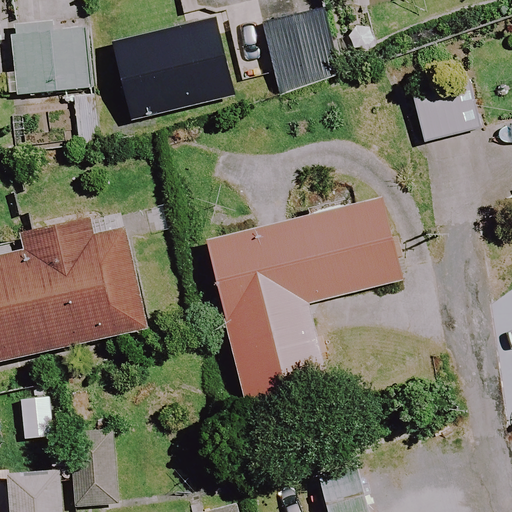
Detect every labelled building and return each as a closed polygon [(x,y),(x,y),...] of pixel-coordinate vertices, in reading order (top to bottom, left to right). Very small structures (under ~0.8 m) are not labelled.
[(333,12),(260,32),(279,99),(351,78),(333,12)] [(208,24),(106,50),(126,127),(228,101),(208,24)] [(6,101),(18,100),(92,91),(86,33),(12,42),(16,80),(4,81),(6,101)] [(480,135),(466,67),(435,73),(408,79),(423,147),(480,135)] [(397,286),(378,205),(283,228),(206,246),(248,418),(329,399),(307,308),(327,303),(397,286)] [(0,366),(146,334),(124,235),(96,242),(91,223),(18,239),(22,255),(0,259),(0,366)] [(56,441),(50,400),(19,404),(25,445),(56,441)] [(118,508),(112,433),(71,436),(77,511),(118,508)] [(62,511),(60,477),(8,480),(9,511),(62,511)] [(369,511),(361,485),(318,498),(322,511),(369,511)]
